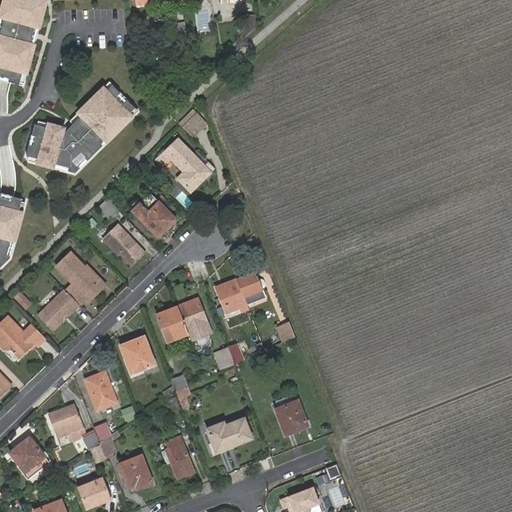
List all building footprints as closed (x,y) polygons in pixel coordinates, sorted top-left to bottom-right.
[(0,78),(1,76),(5,78),(4,80),(5,81),(5,78),(10,79),(9,82),(20,85),(24,72),(27,73),(34,46),(31,45),(36,26),(39,27),(46,2),(42,1),(42,0),(5,0),(1,17),(4,18),(2,27),(0,26),(0,27),(2,28),(0,33),(0,78)] [(247,16),(248,34),(257,26),(257,15),(247,16)] [(184,21),(178,22),(181,39),(187,38),(184,21)] [(178,22),(172,22),(175,40),(181,39),(178,22)] [(168,23),(155,24),(155,31),(168,29),(168,23)] [(39,27),(36,26),(31,45),(34,46),(36,39),(39,27)] [(113,85),(110,82),(104,89),(107,91),(113,85)] [(81,168),(79,165),(86,158),(89,161),(104,145),(101,143),(106,139),(108,141),(132,117),(130,114),(136,108),(128,100),(124,103),(118,96),(121,93),(113,85),(107,91),(104,89),(80,113),(82,116),(74,124),(65,133),(63,132),(64,129),(50,125),(49,128),(38,125),(36,125),(33,136),(36,137),(34,146),(30,145),(27,156),(41,160),(39,163),(54,167),(55,164),(70,168),(69,171),(76,173),(81,168)] [(128,100),(121,93),(118,96),(124,103),(128,100)] [(139,110),(136,108),(130,114),(132,117),(139,110)] [(205,120),(196,112),(192,117),(200,125),(205,120)] [(82,116),(80,113),(71,121),(74,124),(82,116)] [(192,117),(184,125),(192,133),(200,125),(192,117)] [(180,139),(167,152),(172,157),(186,171),(180,178),(192,190),(216,168),(210,161),(205,165),(196,156),(180,139)] [(210,161),(200,151),(196,156),(205,165),(210,161)] [(167,152),(159,159),(164,164),(172,157),(167,152)] [(81,168),(89,161),(86,158),(79,165),(81,168)] [(0,270),(12,258),(12,256),(9,255),(10,248),(13,249),(14,248),(11,247),(13,239),(16,240),(24,214),(20,213),(24,200),(12,196),(11,200),(7,199),(8,196),(7,199),(2,198),(3,194),(0,193),(0,270)] [(134,210),(159,237),(177,220),(150,193),(134,210)] [(100,208),(110,219),(119,211),(108,200),(100,208)] [(119,226),(103,241),(119,257),(121,256),(132,267),(146,254),(119,226)] [(65,290),(79,305),(87,297),(85,295),(99,282),(85,267),(71,253),(56,267),(72,284),(65,290)] [(87,265),(85,267),(99,282),(85,295),(87,297),(90,300),(105,285),(87,265)] [(237,281),(246,306),(266,299),(262,290),(266,287),(264,282),(260,282),(256,273),(236,280),(237,281)] [(246,306),(237,281),(227,285),(228,289),(218,293),(226,315),(240,310),(240,313),(247,310),(246,306)] [(228,289),(227,285),(217,289),(218,293),(228,289)] [(65,290),(64,289),(37,315),(52,330),(64,319),(62,317),(65,315),(67,316),(79,305),(65,290)] [(20,291),(14,297),(20,303),(25,297),(20,291)] [(25,297),(20,303),(25,309),(31,303),(25,297)] [(188,334),(188,335),(192,344),(198,342),(196,337),(203,334),(205,334),(202,328),(208,326),(197,299),(177,307),(179,310),(188,334)] [(188,334),(179,310),(166,315),(165,312),(156,315),(166,342),(188,334)] [(44,338),(34,327),(26,336),(10,320),(0,329),(0,345),(3,349),(10,349),(18,357),(34,342),(37,345),(44,338)] [(293,339),(288,325),(277,330),(282,343),(293,339)] [(211,333),(208,326),(202,328),(205,334),(203,334),(204,336),(211,333)] [(119,344),(129,371),(149,364),(139,337),(119,344)] [(246,342),(237,345),(241,356),(251,353),(246,342)] [(226,367),(234,363),(229,348),(228,345),(219,349),(226,367)] [(229,348),(234,363),(242,360),(241,356),(237,345),(229,348)] [(226,367),(219,349),(214,350),(218,363),(216,364),(219,371),(226,367)] [(0,393),(10,384),(0,373),(0,393)] [(95,388),(89,390),(97,411),(118,403),(107,376),(93,382),(95,388)] [(173,387),(175,392),(185,387),(180,376),(170,380),(173,387)] [(173,387),(164,393),(166,397),(175,392),(173,387)] [(189,396),(185,387),(175,392),(182,410),(187,408),(183,398),(189,396)] [(166,400),(170,412),(178,410),(174,398),(166,400)] [(307,425),(298,400),(276,408),(285,433),(307,425)] [(61,414),(51,418),(58,437),(68,433),(71,441),(82,437),(89,450),(99,443),(95,431),(94,431),(86,434),(75,405),(60,410),(61,414)] [(204,430),(209,444),(205,446),(208,453),(212,452),(212,453),(248,439),(240,419),(221,426),(220,424),(204,430)] [(95,431),(99,443),(100,442),(111,435),(107,426),(95,431)] [(118,430),(112,434),(114,440),(121,435),(118,430)] [(114,440),(112,434),(111,435),(100,442),(106,457),(119,452),(114,440)] [(19,452),(14,456),(25,472),(45,457),(29,437),(16,448),(19,452)] [(170,463),(177,479),(193,472),(180,438),(165,443),(168,450),(166,451),(170,463)] [(10,452),(14,456),(19,452),(16,448),(10,452)] [(170,463),(166,451),(161,452),(166,465),(170,463)] [(119,465),(128,488),(136,485),(137,489),(152,483),(141,456),(119,465)] [(45,457),(25,472),(30,478),(50,463),(45,457)] [(332,469),(335,478),(341,476),(338,467),(332,469)] [(79,488),(87,509),(109,500),(101,479),(79,488)] [(337,482),(326,487),(335,508),(346,504),(337,482)] [(280,501),(284,511),(288,509),(288,511),(315,511),(323,509),(319,499),(311,502),(310,498),(318,495),(315,487),(280,501)] [(34,510),(34,511),(66,511),(61,500),(34,510)]
